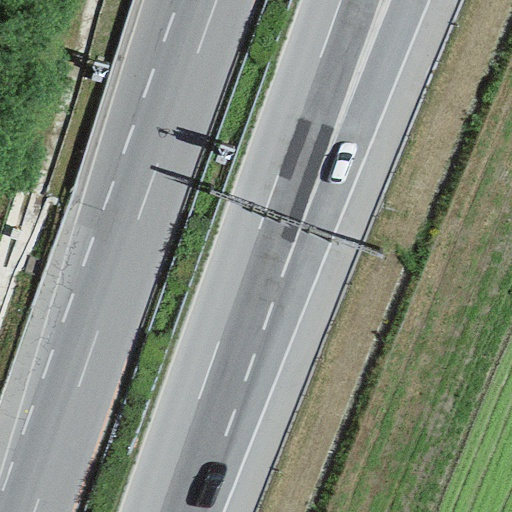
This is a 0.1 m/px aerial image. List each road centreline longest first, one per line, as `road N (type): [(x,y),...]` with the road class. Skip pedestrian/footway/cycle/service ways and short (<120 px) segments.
road 1 (motorway): [(181,511),(295,279),(406,0)]
road 2 (motorway): [(157,511),(339,0)]
road 3 (motorway): [(214,0),(33,511)]
